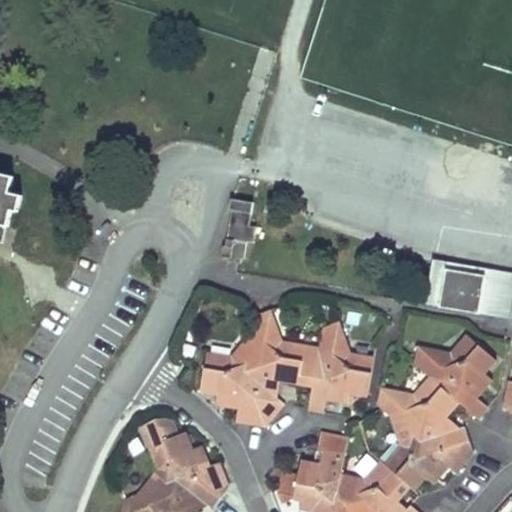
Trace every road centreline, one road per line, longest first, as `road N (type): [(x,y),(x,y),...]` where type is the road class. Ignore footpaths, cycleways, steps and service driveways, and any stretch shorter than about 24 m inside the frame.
road 1 (residential): [(257,511),(210,420),(134,368)]
road 2 (residential): [(59,511),(134,368)]
